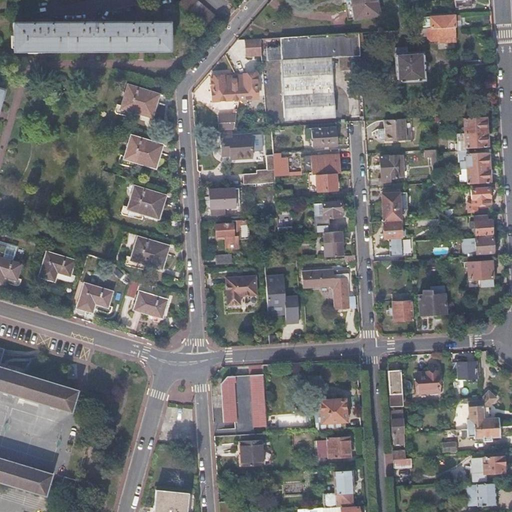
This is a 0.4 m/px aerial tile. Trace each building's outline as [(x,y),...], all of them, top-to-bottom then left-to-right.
[(217,18),(197,0),(181,0),(179,3),(208,28),(217,18)] [(380,15),(377,0),(350,0),(355,20),(380,15)] [(431,28),(454,27),(456,27),(460,26),(460,21),(455,21),(455,15),(430,17),(431,28)] [(424,18),(423,20),(423,29),(424,29),(427,29),(431,28),(430,17),(424,18)] [(169,50),(169,23),(14,23),(13,50),(169,50)] [(431,28),(427,29),(428,39),(438,39),(438,42),(455,41),(454,27),(431,28)] [(360,54),(359,33),(280,38),(281,47),(267,48),(268,60),(280,59),(284,121),(335,118),(331,56),(360,54)] [(261,39),(245,40),(246,57),(262,56),(261,39)] [(424,80),(423,52),(394,53),(396,81),(424,80)] [(245,75),(237,76),(239,99),(258,98),(257,73),(245,74),(245,75)] [(239,99),(237,76),(224,77),(224,76),(211,77),(213,100),(239,99)] [(150,114),(157,93),(127,84),(119,107),(130,110),(131,109),(150,114)] [(272,99),(264,99),(266,128),(272,127),(273,127),(272,99)] [(217,116),(218,131),(234,130),(236,115),(217,116)] [(464,132),(486,131),(485,115),(463,117),(464,132)] [(385,141),(405,140),(404,119),(384,120),(384,128),(378,130),(378,137),(381,140),(385,140),(385,141)] [(336,123),(318,124),(318,129),(311,129),(312,147),(337,145),(336,123)] [(487,146),(486,131),(464,132),(465,147),(487,146)] [(153,165),(160,143),(130,134),(123,157),(133,160),(134,159),(153,165)] [(252,157),(251,136),(220,137),(220,151),(229,151),(229,159),(252,157)] [(467,168),(488,167),(487,151),(467,152),(467,160),(461,160),(461,168),(467,168)] [(311,155),(312,175),(318,174),(336,173),(341,173),(339,154),(311,155)] [(378,186),(391,185),(391,177),(403,177),(402,154),(379,155),(381,179),(378,178),(378,186)] [(274,172),(275,177),(312,175),(311,155),(273,157),(274,166),(274,172)] [(265,156),(266,167),(274,166),(273,157),(273,156),(265,156)] [(489,181),(488,167),(467,168),(468,183),(489,181)] [(242,174),(242,185),(275,183),(275,177),(274,172),(256,173),(242,174)] [(336,173),(318,174),(319,190),(337,190),(336,173)] [(157,216),(163,194),(134,185),(127,208),(136,211),(137,209),(157,216)] [(482,185),(471,185),(472,201),(467,201),(468,211),(471,211),(471,215),(474,215),(486,214),(490,214),(489,196),(490,196),(492,195),(492,190),(490,189),(489,189),(489,188),(482,188),(482,185)] [(233,200),(233,188),(208,189),(209,208),(226,207),(226,201),(233,200)] [(292,190),(275,191),(276,200),(281,199),(292,199),(292,190)] [(383,221),(400,220),(408,220),(407,210),(401,210),(400,191),(388,191),(388,193),(382,194),(383,220),(382,220),(382,221),(383,221)] [(339,196),(315,197),(317,217),(341,217),(340,211),(341,211),(341,201),(339,201),(339,196)] [(281,199),(276,200),(277,217),(278,235),(293,234),(292,216),(282,217),(281,199)] [(443,217),(454,217),(454,209),(441,209),(442,217),(443,217)] [(486,214),(474,215),(474,220),(470,221),(470,228),(474,228),(475,234),(492,233),(491,219),(486,219),(486,214)] [(467,225),(467,216),(454,217),(443,217),(444,223),(451,222),(452,226),(467,225)] [(250,219),(232,220),(232,223),(215,224),(216,235),(219,235),(219,238),(225,239),(226,249),(238,248),(238,240),(251,239),(250,219)] [(404,230),(401,230),(400,222),(383,223),(384,238),(389,238),(390,256),(402,255),(401,237),(405,237),(404,230)] [(325,257),(343,256),(342,231),(324,232),(324,243),(330,243),(330,248),(325,248),(325,257)] [(160,267),(167,246),(138,236),(130,260),(140,263),(140,261),(160,267)] [(492,236),(462,238),(463,253),(493,251),(492,236)] [(70,276),(75,261),(47,252),(39,276),(54,281),(57,272),(70,276)] [(215,255),(216,264),(231,263),(231,255),(215,255)] [(17,280),(22,264),(0,257),(0,284),(1,285),(4,276),(17,280)] [(468,272),(468,277),(480,277),(492,276),(490,259),(467,260),(467,262),(468,272)] [(333,274),(333,270),(303,272),(303,287),(331,286),(334,289),(335,309),(349,308),(347,278),(340,278),(340,274),(333,274)] [(283,272),(264,273),(266,314),(284,313),(284,323),(298,323),(296,293),(284,294),(283,272)] [(225,304),(239,304),(239,294),(255,293),(254,275),(224,276),(225,304)] [(480,277),(480,286),(492,285),(492,276),(480,277)] [(480,277),(468,277),(469,287),(480,286),(480,277)] [(108,307),(112,292),(84,283),(77,307),(92,312),(95,303),(108,307)] [(445,313),(444,287),(430,287),(430,290),(422,290),(422,295),(417,295),(418,314),(421,314),(421,317),(429,317),(429,314),(445,313)] [(161,318),(166,300),(139,291),(134,309),(161,318)] [(393,321),(413,319),(411,291),(392,292),(392,308),(389,308),(389,315),(393,315),(393,321)] [(0,511),(0,481),(45,496),(52,474),(0,457),(0,389),(71,411),(77,390),(0,366),(0,358),(3,349),(0,347),(0,511)] [(476,362),(452,363),(453,385),(459,385),(459,379),(477,378),(476,362)] [(267,426),(263,364),(250,364),(251,375),(227,376),(221,384),(223,422),(235,421),(235,428),(214,429),(215,437),(255,434),(254,427),(267,426)] [(401,370),(388,370),(390,406),(403,405),(401,370)] [(438,392),(437,372),(416,373),(417,393),(438,392)] [(466,429),(499,427),(498,417),(489,418),(488,407),(495,399),(488,392),(482,398),(482,402),(467,402),(468,422),(466,422),(466,429)] [(316,422),(316,430),(344,428),(344,420),(345,420),(344,399),(320,401),(320,403),(321,421),(316,422)] [(403,410),(390,411),(392,443),(405,443),(404,433),(403,410)] [(499,438),(499,427),(466,429),(444,430),(444,435),(467,434),(467,437),(474,437),(474,439),(499,438)] [(350,457),(349,437),(327,438),(328,458),(350,457)] [(263,466),(262,440),(239,441),(241,466),(263,466)] [(457,451),(457,442),(443,442),(444,452),(457,451)] [(405,451),(393,451),(393,459),(406,458),(405,451)] [(504,472),(503,456),(483,457),(484,473),(504,472)] [(411,467),(411,458),(406,458),(393,459),(394,468),(411,467)] [(341,506),(353,505),(351,471),(334,472),(335,481),(335,492),(322,492),(323,507),(341,506)] [(335,481),(322,482),(322,492),(335,492),(335,481)] [(496,505),(495,483),(476,484),(476,485),(467,485),(468,505),(477,505),(477,506),(496,505)] [(153,511),(184,511),(186,492),(156,489),(153,511)] [(233,501),(219,502),(219,511),(238,511),(238,506),(234,506),(233,501)]
